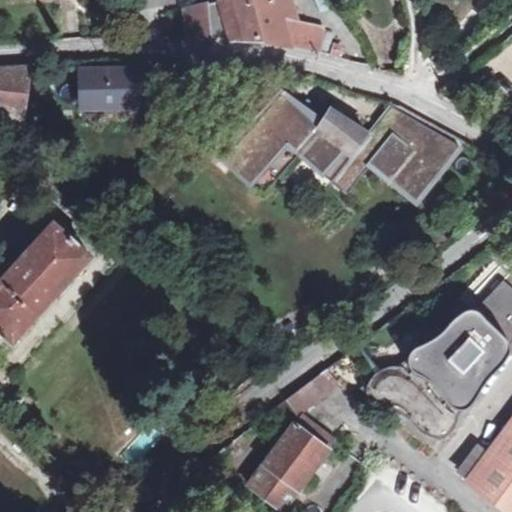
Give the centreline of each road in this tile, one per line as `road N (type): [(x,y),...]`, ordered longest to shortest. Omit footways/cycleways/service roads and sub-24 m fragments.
road 1 (residential): [(511,150),(412,96),(285,59),(200,44),(0,49)]
road 2 (residential): [(125,511),(511,195)]
